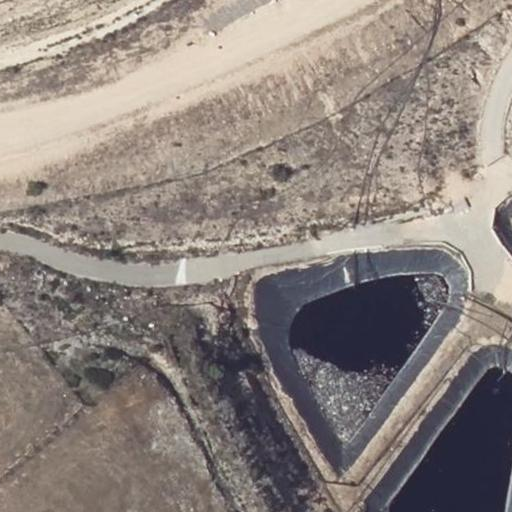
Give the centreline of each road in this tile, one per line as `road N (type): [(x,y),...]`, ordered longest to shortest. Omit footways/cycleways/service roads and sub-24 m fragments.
road 1 (track): [(0,245),(146,273),(445,226),(484,200),(488,125),(511,61)]
road 2 (track): [(0,128),(149,88),(338,0)]
